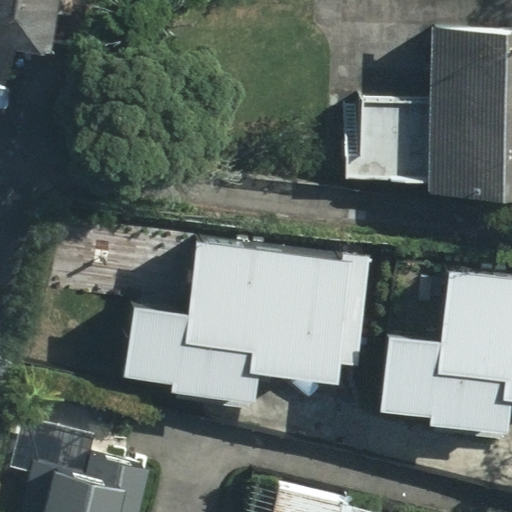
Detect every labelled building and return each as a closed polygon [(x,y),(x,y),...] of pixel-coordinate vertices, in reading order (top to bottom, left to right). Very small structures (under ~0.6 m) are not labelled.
[(0,0),(0,73),(7,74),(14,31),(47,36),(53,0),(0,0)] [(511,10),(434,10),(432,172),(511,172),(511,10)] [(127,266),(117,347),(166,353),(164,366),(234,375),(238,339),(359,355),(375,232),(184,207),(176,272),(127,266)] [(384,303),(373,383),(422,389),(420,402),(490,412),(495,376),(511,378),(511,254),(441,245),(432,309),(384,303)] [(136,511),(149,452),(94,441),(90,462),(35,451),(22,511),(136,511)] [(449,511),(279,472),(269,511),(449,511)]
